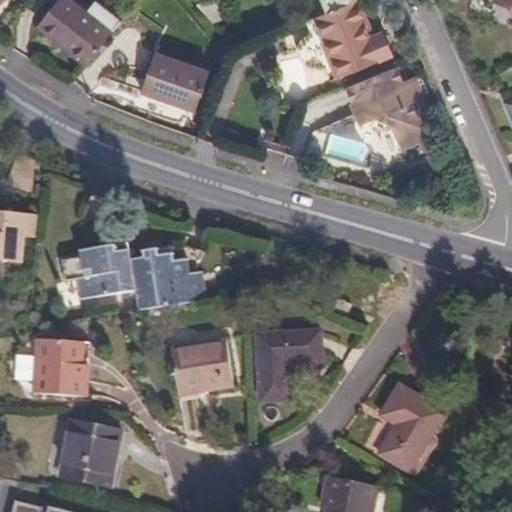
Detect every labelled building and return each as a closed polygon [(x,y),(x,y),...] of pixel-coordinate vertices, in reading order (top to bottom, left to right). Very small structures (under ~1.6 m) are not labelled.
[(61,50),(79,64),(105,31),(79,11),(65,0),(51,0),(33,24),(51,38),(63,47),(61,50)] [(87,0),(79,11),(105,31),(114,19),(89,0),(87,0)] [(202,0),(188,6),(204,26),(220,20),(211,0),(202,0)] [(398,52),(387,27),(378,32),(370,14),(364,0),(363,0),(319,19),(318,20),(322,28),(313,32),(301,43),(303,59),(310,68),(328,67),(334,80),(398,52)] [(511,0),(486,0),(511,11),(511,0)] [(194,109),(208,69),(154,50),(140,90),(164,98),(194,109)] [(393,66),(341,88),(357,124),(371,119),(388,123),(398,148),(423,139),(413,113),(408,102),(399,82),(393,66)] [(412,78),(399,82),(408,102),(420,97),(412,78)] [(511,140),(511,97),(496,105),(508,132),(511,140)] [(423,139),(398,148),(405,163),(429,152),(423,139)] [(24,192),(34,163),(12,155),(2,184),(24,192)] [(18,239),(31,240),(33,216),(0,212),(0,262),(16,264),(18,239)] [(87,254),(88,250),(96,227),(87,224),(77,221),(68,249),(76,251),(87,254)] [(125,250),(124,244),(88,250),(87,254),(76,251),(76,258),(83,256),(84,260),(108,256),(108,252),(125,250)] [(132,290),(135,310),(204,298),(199,272),(196,271),(199,251),(188,248),(178,244),(177,251),(169,253),(153,255),(153,258),(140,260),(139,257),(127,259),(132,290)] [(138,251),(139,257),(140,260),(153,258),(153,255),(169,253),(167,245),(138,251)] [(76,298),(132,290),(127,259),(125,250),(108,252),(108,256),(84,260),(83,256),(76,258),(56,261),(60,281),(73,279),(76,298)] [(346,302),(330,296),(324,313),(340,319),(346,302)] [(255,404),(287,401),(283,361),(316,358),(313,329),(248,335),(255,404)] [(87,397),(88,367),(78,367),(78,360),(81,360),(82,343),(33,341),(30,395),(87,397)] [(229,389),(225,345),(169,350),(173,394),(229,389)] [(376,452),(406,470),(441,411),(417,397),(396,385),(377,416),(392,425),(376,452)] [(103,485),(110,429),(64,423),(57,479),(103,485)] [(322,511),(367,511),(373,488),(325,478),(318,509),(323,510),(322,511)]
